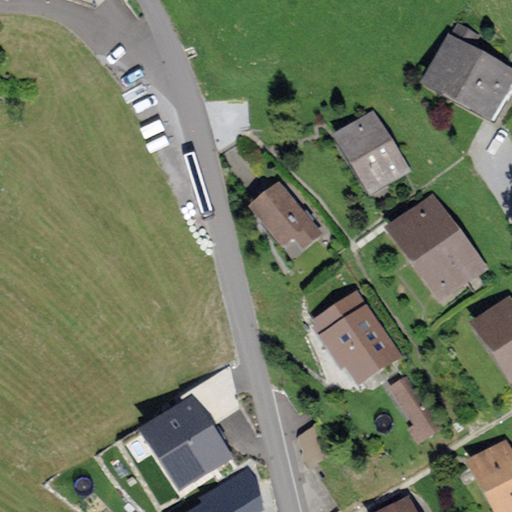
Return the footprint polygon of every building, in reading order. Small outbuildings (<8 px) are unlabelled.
[(478,36),(461,26),(454,39),(471,49),(478,36)] [(435,82),(499,118),(511,95),(511,79),(455,47),(435,82)] [(344,140),(373,187),(403,168),(374,122),(344,140)] [(318,235),(280,190),(256,210),(284,243),(295,234),(305,246),(318,235)] [(475,268),(431,209),(400,232),(444,291),(475,268)] [(349,309),(340,315),(350,330),(335,340),(360,378),(392,357),(356,304),(355,305),(352,301),(347,305),(349,309)] [(511,312),(509,309),(483,327),(511,368),(511,312)] [(220,378),(181,404),(187,414),(150,438),(178,480),(200,466),(209,480),(225,469),(200,431),(231,410),(225,385),(220,378)] [(316,378),(288,399),(300,415),(328,393),(316,378)] [(407,379),(393,389),(419,426),(413,430),(421,443),(441,429),(407,379)] [(477,466),(493,494),(511,483),(511,461),(505,450),(477,466)] [(318,469),(327,482),(342,472),(333,459),(318,469)] [(327,482),(335,494),(350,484),(342,472),(327,482)] [(249,475),(209,501),(215,511),(213,511),(252,511),(259,507),(253,483),(249,475)] [(511,511),(511,483),(493,494),(503,511),(511,511)] [(335,494),(343,507),(359,497),(350,484),(335,494)] [(409,511),(407,508),(408,507),(400,493),(371,511),(409,511)]
